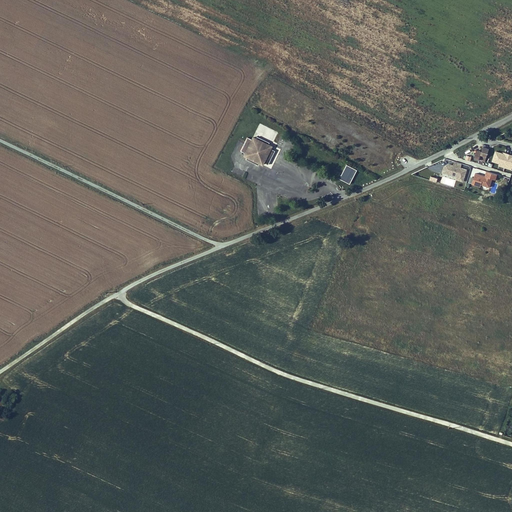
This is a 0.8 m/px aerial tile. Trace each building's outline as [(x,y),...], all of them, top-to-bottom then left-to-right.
[(274,160),(276,155),(275,155),(276,151),(278,152),(280,146),(276,144),(277,142),(274,140),(276,137),(264,131),(262,134),(259,133),(258,136),(253,134),(246,148),(251,150),(250,152),(253,154),(252,156),(264,162),(265,159),(268,161),(269,158),(274,160)] [(483,160),(484,158),(487,147),(482,146),(480,151),(475,149),(473,157),(483,160)] [(505,150),(504,152),(503,151),(495,149),(492,158),(499,161),(505,162),(511,164),(511,153),(511,154),(511,153),(511,151),(509,151),(505,150)] [(461,163),(454,161),(453,165),(449,164),(444,167),(442,173),(457,178),(456,180),(463,182),(467,170),(460,168),(461,163)] [(350,183),(356,169),(346,164),(340,178),(350,183)] [(495,179),(496,175),(486,172),(485,177),(476,174),(472,185),(480,187),(481,185),(489,187),(492,178),(495,179)]
